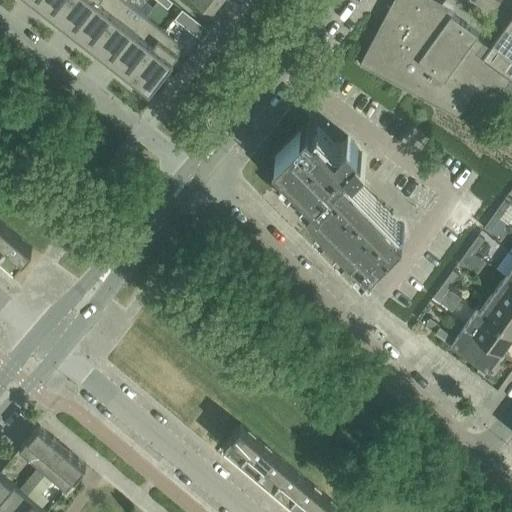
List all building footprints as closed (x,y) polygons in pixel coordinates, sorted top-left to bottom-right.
[(36,0),(36,1),(46,8),(55,15),(67,0),(36,0)] [(67,0),(55,15),(64,23),(74,30),(97,0),(67,0)] [(125,0),(97,0),(74,30),(84,38),(93,45),(127,1),(125,0)] [(220,0),(200,0),(213,10),(220,0)] [(393,0),(383,20),(359,64),(460,117),(460,116),(469,99),(474,94),(479,89),(485,86),(491,85),(498,84),(506,86),(511,78),(483,57),(491,47),(477,37),(479,34),(451,14),(449,17),(426,0),(393,0)] [(127,1),(93,45),(102,52),(111,60),(146,16),(127,1)] [(182,8),(175,18),(181,23),(189,13),(182,8)] [(146,16),(111,60),(121,67),(131,75),(165,31),(146,16)] [(491,47),(483,57),(511,78),(511,17),(506,25),(491,47)] [(165,31),(131,75),(150,90),(184,46),(165,31)] [(506,86),(503,89),(511,95),(511,78),(506,86)] [(337,150),(315,128),(307,120),(274,153),(315,194),(309,200),(308,200),(320,213),(313,220),(363,271),(403,231),(347,174),(353,168),(354,168),(367,155),(348,137),(347,137),(348,138),(344,142),(340,146),(341,147),(337,150)] [(504,199),(494,213),(500,218),(510,204),(504,199)] [(494,213),(483,227),(490,231),(500,218),(494,213)] [(0,220),(0,251),(15,233),(0,220)] [(15,233),(0,251),(0,254),(15,268),(32,247),(15,233)] [(478,234),(468,248),(475,253),(485,239),(478,234)] [(468,248),(458,262),(465,266),(475,253),(468,248)] [(453,269),(443,283),(449,287),(459,274),(453,269)] [(511,280),(505,275),(492,293),(511,307),(511,280)] [(443,283),(433,297),(439,301),(449,287),(443,283)] [(511,307),(492,293),(480,309),(477,307),(476,308),(511,333),(511,307)] [(511,336),(511,333),(476,308),(464,325),(501,352),(511,336)] [(430,317),(425,324),(436,332),(440,325),(430,317)] [(501,352),(464,325),(456,337),(440,325),(436,332),(465,353),(488,370),(501,352)] [(241,424),(224,444),(240,458),(257,438),(241,424)] [(20,448),(39,465),(43,468),(63,445),(39,425),(20,448)] [(257,438),(240,458),(257,472),(274,452),(257,438)] [(86,464),(63,445),(43,468),(47,471),(67,488),(86,464)] [(274,452),(257,472),(274,486),(291,466),(274,452)] [(39,465),(20,488),(24,491),(27,494),(47,471),(43,468),(39,465)] [(291,466),(274,486),(291,500),(308,480),(291,466)] [(0,470),(0,510),(0,511),(1,511),(5,511),(24,491),(20,488),(0,471),(0,470)] [(308,480),(291,500),(304,511),(309,511),(324,494),(308,480)] [(46,511),(47,511),(27,494),(24,491),(5,511),(46,511)] [(324,494),(309,511),(337,511),(341,508),(324,494)]
